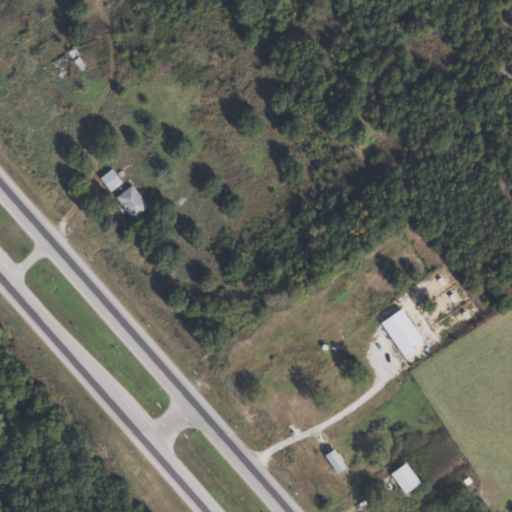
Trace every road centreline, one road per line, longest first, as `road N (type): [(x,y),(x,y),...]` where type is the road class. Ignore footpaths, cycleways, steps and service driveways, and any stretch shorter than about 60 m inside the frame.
road 1 (trunk): [(290,511),(0,181)]
road 2 (trunk): [(0,272),(210,511)]
